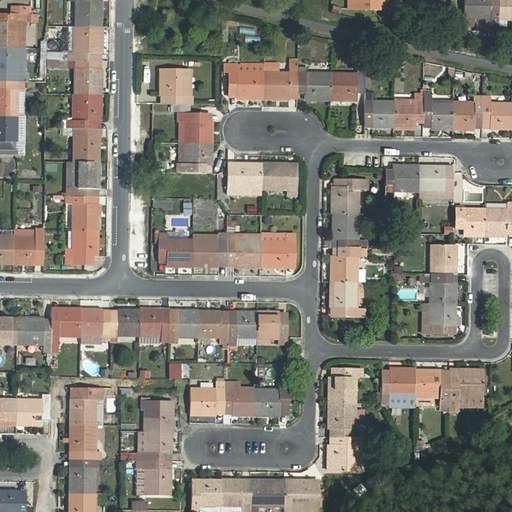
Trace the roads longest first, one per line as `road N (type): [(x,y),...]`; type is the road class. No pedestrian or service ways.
road 1 (residential): [(119,285),(128,0)]
road 2 (residential): [(474,352),(503,344),(505,266),(491,252),(478,265),(475,337)]
road 3 (residential): [(311,347),(305,440),(197,444)]
road 4 (residential): [(119,285),(311,288)]
road 5 (residential): [(315,146),(476,149),(502,161)]
road 6 (residential): [(311,347),(474,352)]
road 7 (residential): [(311,288),(315,146)]
